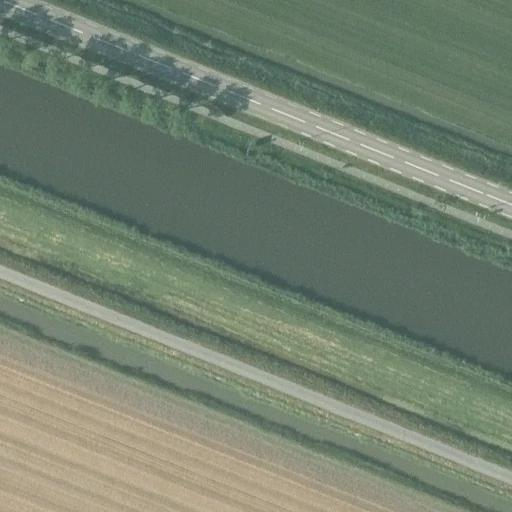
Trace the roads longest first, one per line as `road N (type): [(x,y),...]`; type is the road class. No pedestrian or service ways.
road 1 (unclassified): [(511,481),(0,273)]
road 2 (primary): [(511,205),(0,1)]
